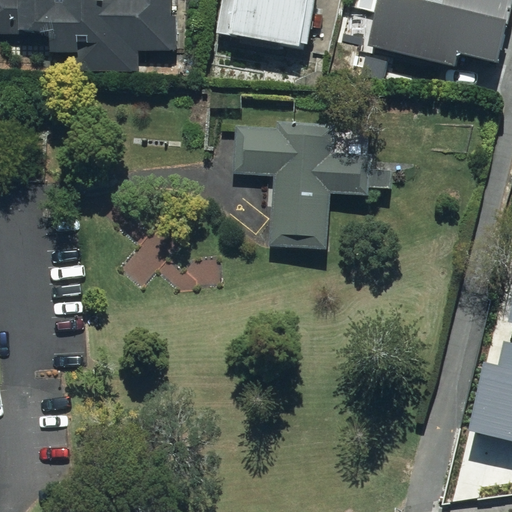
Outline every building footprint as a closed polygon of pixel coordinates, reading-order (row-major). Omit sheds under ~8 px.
[(0,0),(0,34),(33,35),(33,33),(57,33),(56,54),(91,54),(91,37),(102,37),(102,45),(108,45),(108,72),(145,72),(145,49),(187,50),(188,19),(184,19),(184,0),(0,0)] [(228,0),(224,33),(319,47),(326,0),(228,0)] [(511,0),(430,0),(431,1),(427,0),(390,0),(380,57),(470,73),(472,60),(511,67),(511,66),(511,0)] [(282,126),(237,124),(234,174),(278,176),(274,247),(334,250),(337,192),(374,194),(374,186),(401,187),(402,165),(375,164),(376,155),(340,154),(341,121),(283,118),(282,126)] [(511,344),(504,342),(499,363),(484,360),(468,430),(511,439),(511,293),(506,322),(511,323),(511,344)] [(499,446),(468,438),(459,475),(491,482),(499,446)]
